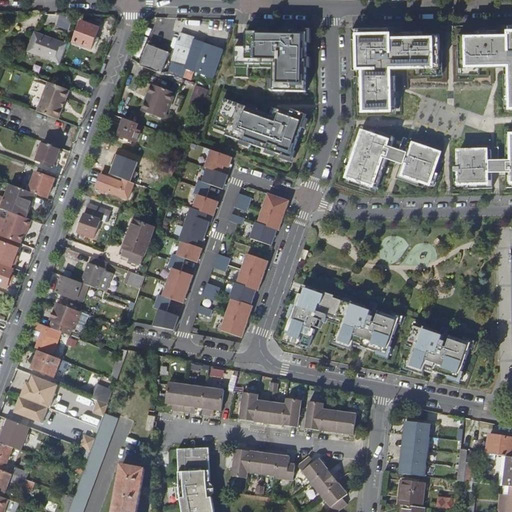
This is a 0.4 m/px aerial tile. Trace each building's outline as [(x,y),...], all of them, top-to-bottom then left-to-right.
[(62,16),(61,27),(71,28),(72,17),(62,16)] [(80,20),(72,41),(89,48),(98,26),(80,20)] [(476,34),(460,34),(460,51),(457,51),(458,60),(460,60),(460,67),(463,67),(463,74),(480,74),(480,67),(498,67),(505,66),(505,74),(506,106),(511,106),(511,111),(511,25),(504,26),(504,31),(497,31),(476,31),(476,34)] [(360,76),(361,114),(393,114),(393,109),(398,109),(397,76),(397,69),(404,69),(422,68),(423,75),(440,75),(439,68),(442,68),(442,60),(444,60),(444,51),(442,51),(441,35),(424,35),(424,32),(403,32),(396,33),(396,28),(354,29),(355,70),(360,69),(360,76)] [(59,63),(67,42),(61,40),(60,42),(43,35),(43,34),(33,30),(26,51),(32,53),(32,52),(54,59),(53,61),(59,63)] [(214,75),(223,49),(195,38),(195,36),(181,31),(171,58),(214,75)] [(306,92),(307,34),(294,34),(247,32),(246,40),(242,40),(236,39),(235,78),(248,78),(249,64),(274,65),(273,91),(306,92)] [(140,61),(162,70),(169,51),(148,43),(140,61)] [(162,70),(140,61),(139,64),(161,73),(162,70)] [(194,70),(185,67),(183,74),(191,77),(194,70)] [(69,88),(48,80),(37,110),(58,118),(63,106),(61,106),(64,99),(65,99),(69,88)] [(172,91),(148,82),(138,109),(161,117),(165,107),(166,107),(172,91)] [(196,83),(190,101),(203,106),(210,87),(196,83)] [(282,156),(291,160),(294,151),(307,115),(292,110),(292,112),(291,115),(276,109),(274,117),(270,116),(257,111),(248,107),(224,99),(215,125),(228,130),(227,133),(226,136),(241,141),(250,144),(266,150),(275,154),(282,156)] [(136,122),(122,117),(116,133),(135,140),(139,130),(134,128),(136,122)] [(228,130),(215,125),(213,128),(227,133),(228,130)] [(368,135),(370,130),(363,128),(359,137),(362,138),(363,133),(368,135)] [(373,187),(378,189),(388,159),(392,149),(395,139),(370,130),(368,135),(363,133),(362,138),(360,144),(355,143),(347,167),(351,169),(350,173),(348,179),(353,180),(351,185),(372,192),(373,187)] [(61,147),(48,142),(41,160),(54,166),(61,147)] [(434,173),(440,155),(409,144),(406,154),(402,164),(396,178),(419,186),(420,182),(425,183),(429,185),(431,181),(436,182),(439,175),(434,173)] [(402,164),(406,154),(392,149),(388,159),(402,164)] [(207,169),(228,176),(231,168),(229,168),(233,158),(211,150),(205,168),(207,169)] [(291,160),(282,156),(281,159),(293,163),(297,152),(294,151),(291,160)] [(492,161),(492,151),(459,151),(459,168),(454,168),(454,179),(459,179),(460,184),(464,184),(469,184),(470,189),(493,189),(492,174),(492,161)] [(507,161),(492,161),(492,174),(507,173),(507,161)] [(207,169),(203,182),(211,184),(224,189),(228,176),(207,169)] [(47,197),(54,177),(35,170),(28,190),(35,192),(47,197)] [(133,183),(122,179),(121,183),(99,174),(94,185),(127,198),(133,183)] [(198,195),(207,198),(211,184),(203,182),(199,180),(196,186),(194,193),(198,195)] [(28,190),(8,182),(0,202),(0,205),(9,209),(23,215),(27,204),(30,205),(35,192),(28,190)] [(250,205),(252,198),(239,194),(235,207),(236,208),(248,212),(250,205)] [(290,201),(268,194),(268,195),(263,210),(258,224),(257,227),(256,226),(251,240),(272,248),(273,246),(277,233),(279,233),(290,201)] [(198,195),(193,209),(214,216),(219,202),(207,198),(198,195)] [(91,237),(98,220),(101,210),(88,205),(85,215),(83,214),(81,220),(78,219),(74,228),(77,229),(76,231),(91,237)] [(179,242),(181,243),(203,250),(206,242),(204,242),(210,223),(212,224),(214,216),(193,209),(191,208),(186,225),(180,241),(179,242)] [(23,215),(9,209),(0,232),(0,234),(20,242),(26,225),(28,226),(31,218),(23,215)] [(101,210),(98,220),(104,223),(108,213),(101,210)] [(245,219),(234,215),(232,214),(230,222),(238,224),(242,226),(245,219)] [(126,261),(139,265),(153,227),(132,219),(119,255),(127,258),(126,261)] [(20,242),(0,234),(0,262),(13,267),(16,258),(14,257),(20,242)] [(181,243),(177,255),(185,258),(198,263),(203,250),(181,243)] [(309,252),(304,250),(300,258),(305,260),(309,252)] [(172,268),(181,271),(185,258),(177,255),(173,254),(171,260),(168,267),(172,268)] [(269,261),(247,254),(242,270),(237,283),(236,286),(235,286),(230,299),(230,300),(232,301),(251,307),(256,292),(258,293),(269,261)] [(229,266),(231,259),(226,257),(218,255),(214,268),(227,272),(229,266)] [(107,262),(91,256),(81,282),(81,283),(104,291),(111,273),(104,270),(107,262)] [(0,264),(0,283),(5,286),(12,269),(0,264)] [(181,271),(172,268),(167,282),(163,296),(172,299),(184,303),(193,276),(181,271)] [(81,282),(62,275),(56,291),(75,299),(81,283),(81,282)] [(218,296),(221,288),(208,284),(203,297),(216,301),(218,296)] [(335,296),(307,286),(303,295),(299,294),(295,306),(290,319),(285,333),(286,333),(290,334),(287,343),(301,348),(302,345),(309,348),(316,330),(312,329),(313,326),(320,329),(323,322),(325,323),(327,319),(328,316),(342,321),(341,324),(336,337),(334,344),(339,346),(351,350),(353,346),(354,343),(368,348),(378,352),(388,355),(391,347),(399,323),(401,318),(392,315),(379,311),(377,318),(370,316),(371,311),(365,309),(366,306),(352,301),(351,304),(334,298),(335,296)] [(167,312),(172,299),(163,296),(159,294),(156,301),(154,308),(159,309),(167,312)] [(334,298),(351,304),(352,301),(335,295),(335,296),(334,298)] [(251,307),(232,301),(227,315),(221,331),(243,339),(254,308),(251,307)] [(50,327),(69,335),(72,327),(80,330),(83,329),(88,315),(57,302),(51,319),(53,320),(50,327)] [(210,318),(213,310),(200,306),(197,314),(210,318)] [(167,312),(159,309),(153,326),(174,330),(179,316),(167,312)] [(393,313),(392,315),(401,318),(399,323),(402,324),(404,317),(393,313)] [(33,321),(31,327),(41,331),(35,347),(44,351),(47,343),(51,344),(54,337),(50,335),(51,333),(42,329),(43,325),(33,321)] [(449,377),(459,380),(462,372),(471,349),(472,344),(464,341),(451,336),(448,343),(441,341),(443,336),(437,334),(438,331),(424,326),(423,328),(414,325),(408,343),(414,346),(413,349),(408,363),(405,369),(411,371),(423,375),(424,371),(425,368),(439,373),(449,377)] [(334,344),(336,337),(334,337),(330,346),(338,349),(339,346),(334,344)] [(465,338),(464,341),(472,344),(471,349),(473,350),(476,342),(465,338)] [(114,344),(106,342),(104,347),(112,350),(114,344)] [(388,355),(378,352),(377,354),(378,354),(378,355),(389,359),(389,358),(390,358),(391,355),(392,355),(394,349),(393,348),(391,347),(388,355)] [(69,362),(38,350),(31,367),(53,376),(57,368),(65,371),(69,362)] [(410,374),(411,371),(405,369),(408,363),(405,362),(402,371),(410,374)] [(464,373),(462,372),(459,380),(449,377),(449,379),(449,380),(460,384),(462,380),(463,380),(465,374),(464,373)] [(58,384),(33,374),(30,382),(26,381),(14,411),(41,422),(47,406),(49,407),(58,384)] [(277,383),(269,382),(268,389),(275,391),(277,383)] [(177,405),(176,411),(191,413),(192,407),(196,408),(203,409),(202,415),(210,416),(211,410),(215,410),(222,411),(224,391),(169,383),(166,404),(173,405),(177,405)] [(109,404),(112,391),(97,384),(91,397),(99,400),(109,404)] [(241,420),(284,426),(298,428),(302,401),(288,399),(287,405),(258,401),(259,395),(244,393),(241,420)] [(105,413),(109,404),(99,400),(94,411),(104,414),(105,413)] [(357,414),(323,409),(324,404),(309,402),(306,429),(355,435),(357,414)] [(91,450),(83,474),(74,497),(68,511),(83,511),(118,419),(105,413),(104,414),(95,439),(91,450)] [(157,427),(158,422),(155,421),(156,417),(148,415),(146,430),(154,431),(155,426),(157,427)] [(0,441),(12,447),(18,449),(27,425),(7,417),(0,435),(0,441)] [(398,476),(424,478),(430,427),(403,424),(398,476)] [(442,480),(454,482),(458,450),(460,430),(447,429),(442,480)] [(62,441),(41,433),(35,448),(42,451),(46,443),(55,446),(57,441),(61,443),(62,441)] [(86,448),(91,450),(95,439),(86,436),(82,446),(86,448)] [(501,457),(510,458),(511,448),(511,440),(487,437),(484,454),(501,457)] [(12,447),(0,441),(0,461),(6,463),(12,447)] [(83,474),(91,450),(86,448),(82,459),(79,458),(74,470),(83,474)] [(213,511),(210,493),(213,492),(212,485),(209,485),(206,448),(194,449),(194,461),(190,461),(190,449),(177,449),(178,487),(174,487),(175,499),(179,499),(181,511),(213,511)] [(290,457),(236,449),(232,476),(247,478),(248,473),(277,476),(276,479),(294,481),(296,465),(289,464),(290,457)] [(458,450),(454,482),(461,482),(464,451),(458,450)] [(334,511),(339,511),(348,505),(344,499),(349,495),(320,459),(315,463),(311,457),(299,467),(334,511)] [(511,458),(510,458),(501,457),(500,470),(507,471),(505,487),(507,487),(511,487),(511,458)] [(137,511),(145,468),(122,464),(113,511),(137,511)] [(12,473),(26,478),(29,470),(15,465),(12,473)] [(11,473),(0,468),(0,495),(2,496),(11,473)] [(498,486),(505,487),(507,471),(500,470),(498,486)] [(396,507),(399,507),(419,509),(421,487),(398,485),(396,507)] [(264,486),(257,486),(256,493),(263,494),(264,486)] [(434,509),(452,511),(453,500),(435,498),(434,509)]
